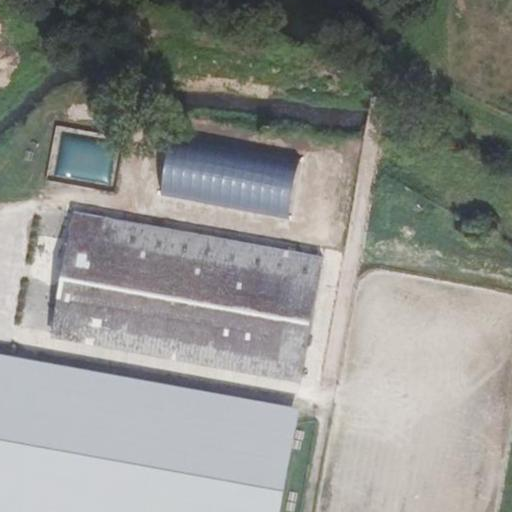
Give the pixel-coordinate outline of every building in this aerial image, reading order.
[(302,156),(174,131),(161,194),(290,219),(302,156)] [(329,240),(343,165),(310,159),(297,234),(329,240)] [(7,211),(4,236),(37,240),(40,215),(7,211)] [(75,221),(66,277),(91,280),(99,225),(75,221)] [(88,299),(63,296),(56,341),(303,385),(323,264),(99,225),(91,280),(88,299)] [(91,280),(66,277),(63,296),(88,299),(91,280)] [(278,511),(297,410),(0,355),(0,511),(278,511)]
